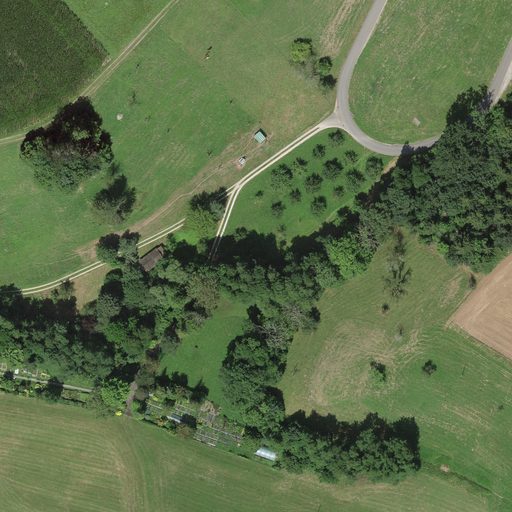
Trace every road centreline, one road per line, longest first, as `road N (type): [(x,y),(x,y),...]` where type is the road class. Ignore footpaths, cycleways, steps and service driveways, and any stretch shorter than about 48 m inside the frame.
road 1 (track): [(343,116),(236,186),(204,274),(141,372),(128,411)]
road 2 (unclassified): [(511,46),(475,117),(429,145),(382,150),(349,125),(340,99),(380,0)]
road 3 (track): [(0,294),(34,291),(165,234),(236,186)]
road 4 (track): [(0,143),(54,123),(175,0)]
